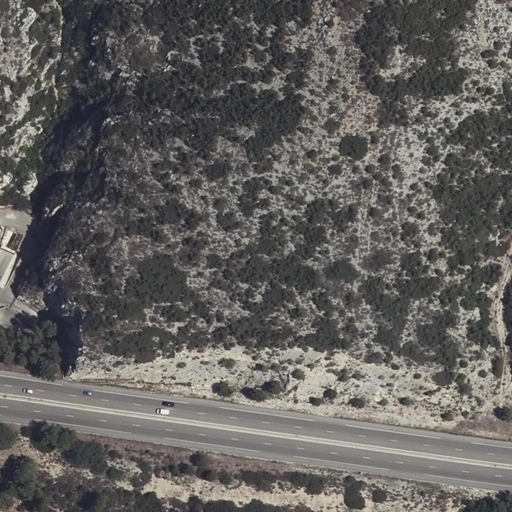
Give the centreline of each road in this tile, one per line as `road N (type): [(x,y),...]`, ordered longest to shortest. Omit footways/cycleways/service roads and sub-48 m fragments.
road 1 (trunk): [(511,456),(0,384)]
road 2 (trunk): [(0,406),(511,477)]
